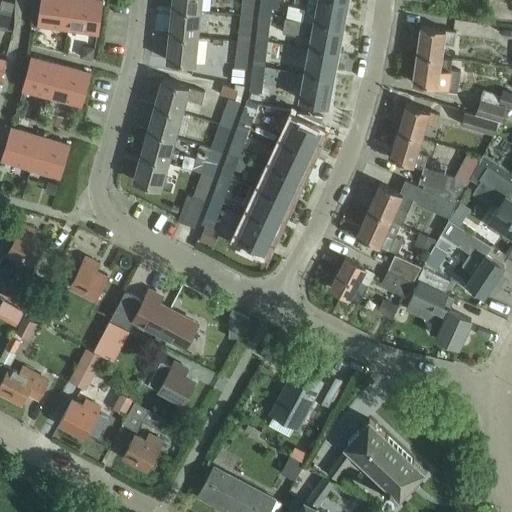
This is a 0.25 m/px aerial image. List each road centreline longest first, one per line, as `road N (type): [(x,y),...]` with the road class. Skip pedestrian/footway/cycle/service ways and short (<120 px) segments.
road 1 (residential): [(281,298),(114,212),(106,194),(149,0)]
road 2 (residential): [(281,298),(361,121),(389,0)]
road 3 (residential): [(504,372),(416,362),(281,298)]
road 4 (residential): [(176,511),(281,298)]
road 5 (residential): [(167,511),(0,429)]
road 6 (tertiary): [(511,491),(502,469),(504,372)]
